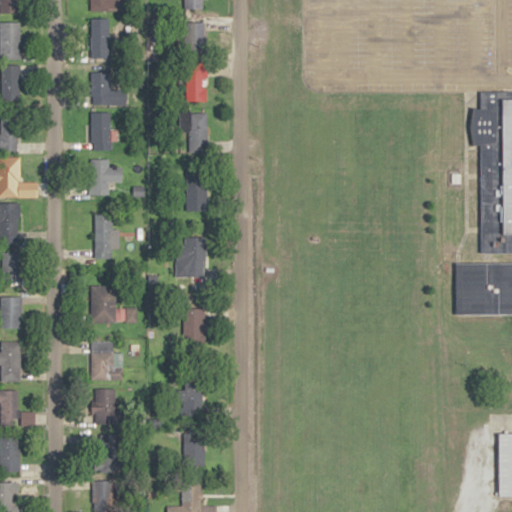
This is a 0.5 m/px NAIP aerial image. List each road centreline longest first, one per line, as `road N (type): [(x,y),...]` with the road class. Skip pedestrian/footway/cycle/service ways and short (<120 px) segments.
road 1 (residential): [(239,511),(236,0)]
road 2 (residential): [(45,511),(47,0)]
